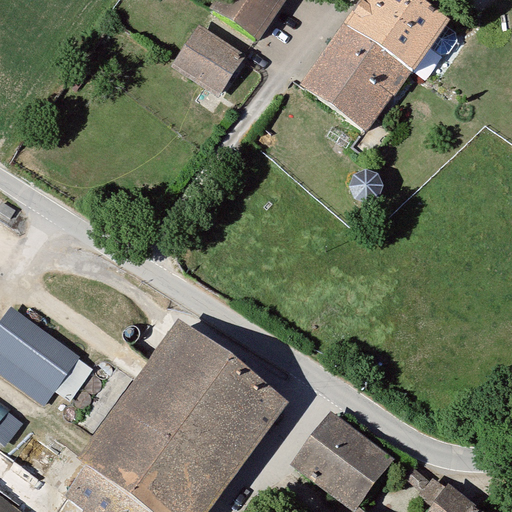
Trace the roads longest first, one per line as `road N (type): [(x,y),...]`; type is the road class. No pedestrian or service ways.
road 1 (unclassified): [(511,457),(475,462),(422,448),(0,179)]
road 2 (track): [(142,267),(343,0)]
road 3 (track): [(328,383),(221,511)]
